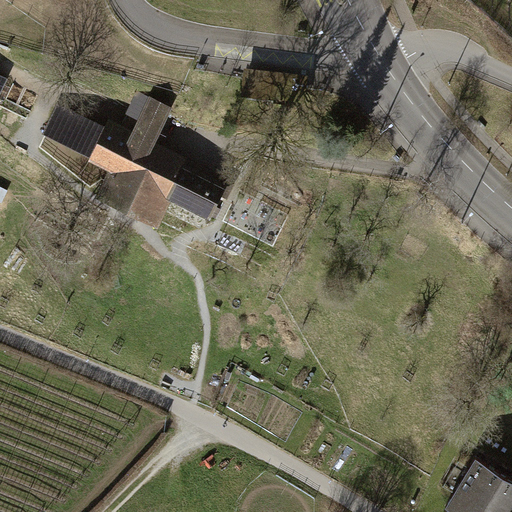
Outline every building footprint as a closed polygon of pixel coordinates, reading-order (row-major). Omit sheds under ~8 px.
[(277,81),(244,77),(242,95),(275,99),(275,97),(277,81)] [(306,85),(277,81),(275,97),(304,100),(306,85)] [(110,119),(106,126),(90,159),(89,162),(110,172),(98,199),(159,228),(171,203),(187,169),(191,161),(158,145),(175,108),(136,89),(124,114),(139,121),(135,131),(110,119)] [(43,136),(90,159),(106,126),(58,104),(43,136)] [(228,190),(187,169),(171,203),(211,223),(228,190)] [(511,511),(511,479),(476,457),(446,506),(456,511),(511,511)]
